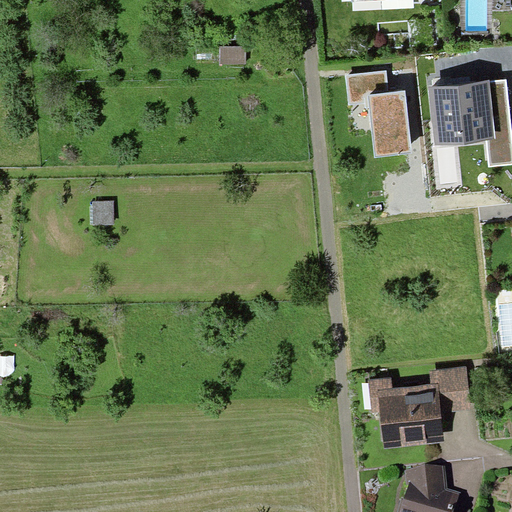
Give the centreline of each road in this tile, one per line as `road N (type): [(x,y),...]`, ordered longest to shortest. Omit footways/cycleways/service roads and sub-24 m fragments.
road 1 (residential): [(355,511),(304,0)]
road 2 (track): [(0,168),(321,167)]
